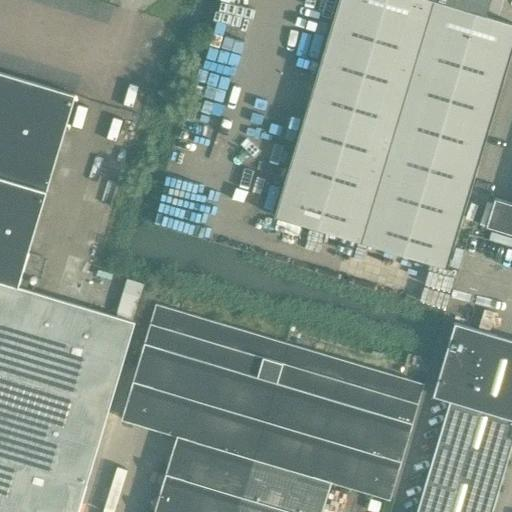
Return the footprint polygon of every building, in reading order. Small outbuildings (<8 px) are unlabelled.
[(339,0),(275,216),(447,267),(511,50),(511,23),(486,16),(490,0),(339,0)] [(0,67),(0,279),(19,285),(78,91),(0,67)] [(486,226),(511,233),(511,202),(495,197),(486,226)] [(77,511),(135,320),(19,285),(0,279),(0,511),(77,511)] [(121,419),(177,436),(153,511),(321,511),(331,480),(389,497),(424,381),(156,301),(121,419)] [(491,511),(511,444),(511,340),(454,323),(434,395),(450,399),(416,511),(491,511)]
